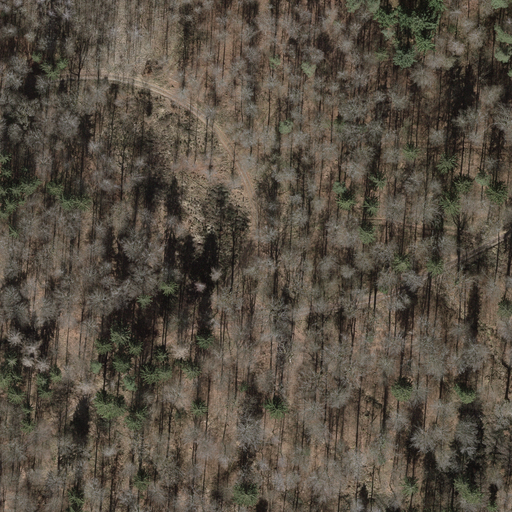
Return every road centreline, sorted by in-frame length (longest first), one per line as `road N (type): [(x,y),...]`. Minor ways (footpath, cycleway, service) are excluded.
road 1 (track): [(178,332),(258,246),(256,195),(226,142),(188,104),(143,84),(92,76),(0,87)]
road 2 (track): [(511,233),(387,292),(178,332)]
road 3 (track): [(178,332),(0,457)]
